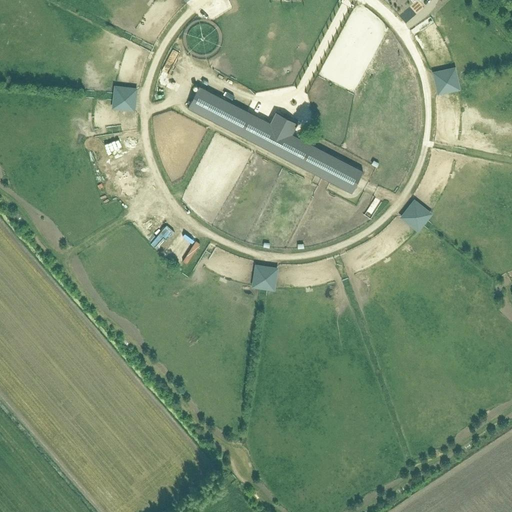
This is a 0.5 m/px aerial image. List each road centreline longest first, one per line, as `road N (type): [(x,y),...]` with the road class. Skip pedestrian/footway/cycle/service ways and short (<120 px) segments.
road 1 (track): [(279,511),(103,313),(65,254)]
road 2 (track): [(0,191),(42,242),(65,254),(167,191)]
road 3 (track): [(511,412),(357,511)]
